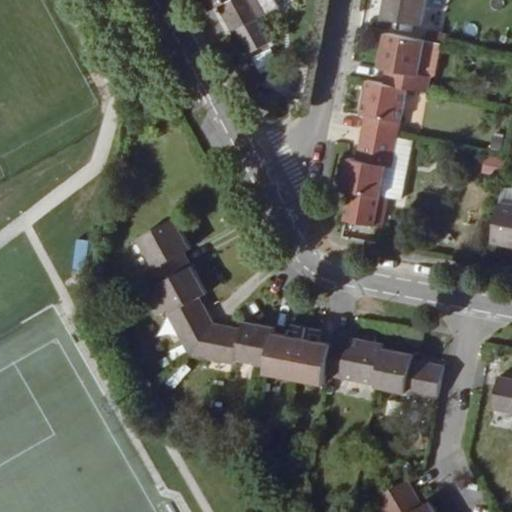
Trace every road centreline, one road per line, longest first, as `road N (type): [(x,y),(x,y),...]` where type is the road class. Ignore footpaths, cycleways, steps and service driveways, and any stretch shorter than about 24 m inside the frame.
road 1 (unclassified): [(473,306),(334,279),(309,261),(263,181)]
road 2 (residential): [(473,306),(443,462),(471,511)]
road 3 (residential): [(348,0),(328,106),(312,141),(263,181)]
road 4 (unclassified): [(263,181),(161,0)]
